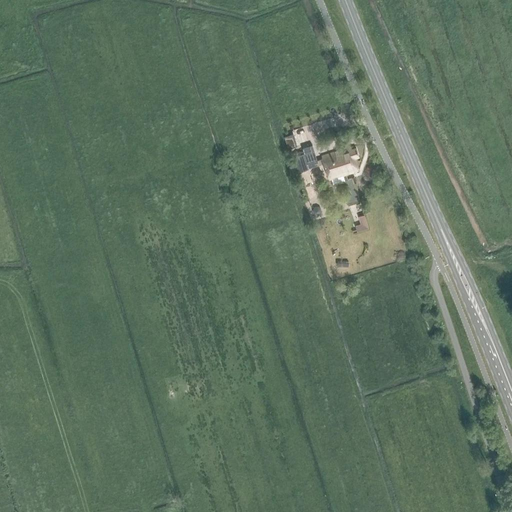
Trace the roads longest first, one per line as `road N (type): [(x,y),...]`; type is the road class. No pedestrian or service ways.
road 1 (unclassified): [(509,511),(433,281),(439,262)]
road 2 (primary): [(443,235),(344,0)]
road 3 (primary): [(443,235),(511,416)]
road 4 (unclassified): [(366,115),(439,262)]
road 5 (primary): [(511,383),(443,235)]
